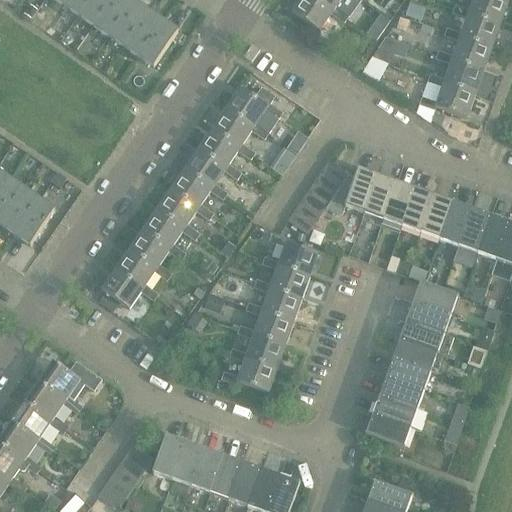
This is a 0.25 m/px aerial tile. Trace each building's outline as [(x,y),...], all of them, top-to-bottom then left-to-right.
[(65,0),(61,6),(76,17),(87,0),(65,0)] [(87,0),(76,17),(91,27),(109,0),(87,0)] [(127,0),(109,0),(91,27),(106,37),(130,2),(127,0)] [(300,0),(290,16),(309,29),(304,36),(310,40),(315,33),(317,34),(328,18),(341,26),(344,22),(311,0),(300,0)] [(311,0),(344,22),(346,19),(334,11),(341,0),(345,0),(355,7),(358,2),(354,0),(311,0)] [(453,8),(451,14),(497,29),(505,6),(487,0),(471,0),(467,13),(453,8)] [(130,2),(106,37),(121,47),(145,12),(130,2)] [(409,5),(405,17),(416,21),(421,9),(409,5)] [(29,7),(23,15),(30,20),(36,11),(29,7)] [(145,12),(121,47),(136,58),(160,23),(145,12)] [(445,31),(443,36),(489,52),(497,29),(451,14),(451,16),(465,20),(459,36),(445,31)] [(378,17),(372,27),(381,33),(388,23),(378,17)] [(399,20),(395,31),(403,34),(407,23),(399,20)] [(160,23),(136,58),(151,68),(175,33),(160,23)] [(437,54),(435,59),(481,75),(489,52),(443,36),(442,39),(456,43),(451,59),(437,54)] [(385,40),(377,52),(390,56),(395,44),(385,40)] [(249,46),(241,59),(249,64),(257,52),(249,46)] [(366,71),(363,76),(376,83),(386,65),(373,59),(372,61),(366,71)] [(429,77),(427,82),(473,98),(481,75),(435,59),(434,61),(448,66),(443,82),(429,77)] [(427,82),(418,108),(433,113),(433,111),(465,122),(473,98),(427,82)] [(240,90),(225,111),(265,139),(266,139),(282,115),(270,106),(275,98),(261,89),(254,99),(240,90)] [(225,111),(211,131),(251,159),(254,155),(241,146),(250,133),(263,142),(265,139),(225,111)] [(433,116),(431,123),(440,126),(443,119),(433,116)] [(273,169),(283,175),(308,137),(297,130),(273,169)] [(211,131),(198,151),(238,179),(240,175),(227,166),(236,153),(249,162),(251,159),(211,131)] [(198,151),(184,171),(224,199),(226,195),(213,186),(223,173),(236,182),(238,179),(198,151)] [(321,173),(340,187),(347,177),(329,164),(328,163),(321,173)] [(184,171),(170,191),(210,219),(212,215),(200,207),(209,193),(221,202),(224,199),(184,171)] [(326,207),(324,211),(341,217),(344,208),(363,214),(377,178),(358,171),(355,180),(347,177),(340,187),(335,195),(326,207)] [(340,187),(321,173),(315,182),(335,195),(340,187)] [(57,175),(51,184),(60,190),(66,182),(57,175)] [(377,178),(363,214),(383,221),(396,185),(377,178)] [(7,182),(0,192),(0,224),(22,192),(7,182)] [(307,194),(326,207),(335,195),(315,182),(307,194)] [(396,185),(383,221),(401,228),(415,191),(396,185)] [(170,191),(156,211),(196,239),(198,236),(185,227),(195,213),(207,222),(210,219),(170,191)] [(415,191),(401,228),(421,235),(434,198),(415,191)] [(22,192),(0,224),(0,229),(12,238),(37,202),(22,192)] [(326,207),(307,194),(300,203),(320,216),(324,211),(326,207)] [(434,198),(421,235),(439,242),(452,205),(434,198)] [(37,202),(12,238),(28,248),(52,213),(37,202)] [(293,213),(313,226),(320,216),(300,203),(293,213)] [(452,205),(439,242),(458,248),(471,212),(452,205)] [(156,211),(142,231),(182,259),(185,256),(172,247),(181,234),(194,243),(196,239),(156,211)] [(471,212),(458,248),(477,255),(490,219),(471,212)] [(313,226),(293,213),(287,223),(306,236),(313,226)] [(490,219),(477,255),(496,262),(509,225),(490,219)] [(511,226),(509,225),(496,262),(490,277),(508,283),(511,273),(511,226)] [(142,231),(128,251),(169,279),(170,276),(158,267),(167,254),(180,263),(182,259),(142,231)] [(227,244),(220,254),(226,259),(233,248),(227,244)] [(263,259),(262,263),(308,280),(316,256),(285,245),(279,264),(263,259)] [(128,251),(114,271),(155,299),(157,296),(144,287),(153,274),(166,283),(169,279),(128,251)] [(391,257),(386,272),(395,275),(400,261),(391,257)] [(256,282),(254,287),(300,303),(308,280),(262,263),(261,267),(276,273),(271,288),(256,282)] [(114,271),(100,292),(104,295),(116,303),(127,311),(139,294),(152,303),(155,299),(114,271)] [(421,285),(413,305),(451,318),(458,298),(421,285)] [(248,305),(246,310),(292,326),(300,303),(254,287),(253,290),(268,295),(263,310),(248,305)] [(475,289),(470,303),(480,306),(484,293),(475,289)] [(104,295),(98,305),(110,313),(116,303),(104,295)] [(208,298),(204,310),(215,314),(220,303),(208,298)] [(485,300),(483,307),(488,309),(492,311),(495,303),(485,300)] [(413,305),(407,323),(444,337),(444,336),(451,318),(413,305)] [(488,309),(483,321),(495,325),(499,314),(499,313),(498,313),(492,311),(488,309)] [(240,328),(238,333),(283,349),(292,326),(246,310),(245,313),(260,319),(255,333),(240,328)] [(195,317),(187,327),(199,335),(206,325),(195,317)] [(407,323),(400,342),(437,355),(437,356),(445,359),(452,339),(444,336),(444,337),(407,323)] [(489,349),(494,330),(483,327),(478,346),(489,349)] [(231,352),(230,356),(275,372),(283,349),(238,333),(237,336),(252,341),(246,357),(231,352)] [(400,342),(393,361),(430,374),(437,356),(437,355),(400,342)] [(474,346),(469,364),(483,367),(487,349),(474,346)] [(267,395),(275,372),(230,356),(229,359),(243,364),(238,379),(223,374),(221,382),(235,387),(236,385),(267,395)] [(393,361),(386,380),(423,393),(430,374),(393,361)] [(53,362),(38,383),(66,402),(68,399),(73,402),(83,387),(93,393),(101,381),(75,364),(68,373),(53,362)] [(386,380),(379,399),(417,412),(423,393),(386,380)] [(38,383),(24,403),(52,422),(54,419),(64,406),(77,415),(82,408),(73,402),(68,399),(66,402),(38,383)] [(379,399),(373,417),(410,430),(410,431),(420,434),(426,416),(417,412),(379,399)] [(24,403),(11,423),(38,442),(40,439),(49,426),(63,435),(68,428),(54,419),(52,422),(24,403)] [(403,450),(410,431),(410,430),(373,417),(366,437),(403,450)] [(101,419),(97,424),(106,430),(112,422),(106,418),(101,419)] [(11,423),(0,438),(0,445),(24,463),(27,460),(36,446),(49,455),(54,448),(40,439),(38,442),(11,423)] [(450,424),(443,442),(454,447),(455,447),(462,429),(450,424)] [(166,438),(156,466),(153,475),(172,482),(185,445),(166,438)] [(0,445),(0,475),(10,483),(13,480),(22,467),(35,476),(40,469),(27,460),(24,463),(0,445)] [(185,445),(172,482),(191,488),(204,452),(185,445)] [(132,449),(125,458),(146,472),(152,463),(132,449)] [(204,452),(191,488),(209,495),(222,458),(204,452)] [(125,458),(119,467),(139,481),(146,472),(125,458)] [(222,458),(209,495),(228,502),(241,465),(222,458)] [(241,465),(228,502),(247,508),(260,472),(241,465)] [(119,467),(112,477),(133,491),(139,481),(119,467)] [(260,472),(247,508),(257,511),(267,511),(280,479),(260,472)] [(0,475),(0,497),(8,487),(21,496),(25,489),(13,480),(10,483),(0,475)] [(112,477),(105,487),(125,501),(133,491),(112,477)] [(280,479),(267,511),(298,511),(303,500),(295,497),(299,486),(280,479)] [(374,485),(368,504),(391,511),(405,511),(411,498),(374,485)] [(105,487),(98,498),(118,511),(125,501),(105,487)] [(48,496),(42,505),(52,511),(59,503),(48,496)] [(75,496),(60,511),(76,511),(84,504),(75,496)] [(0,511),(1,511),(9,511),(12,509),(0,500),(0,511)] [(127,501),(125,509),(132,511),(139,511),(141,506),(127,501)]
